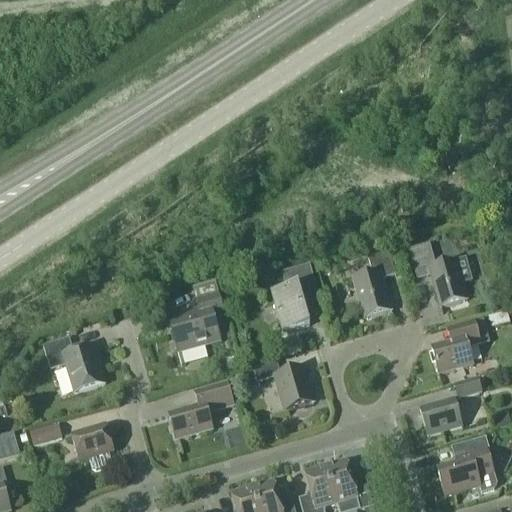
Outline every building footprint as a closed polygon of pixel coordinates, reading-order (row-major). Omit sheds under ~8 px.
[(440,311),(467,303),(462,285),(466,284),(469,282),(470,277),(465,259),(462,256),(457,255),(453,256),(455,263),(436,269),(429,246),(408,252),(416,282),(430,278),(440,311)] [(381,281),(395,277),(387,247),(365,253),(372,276),(353,282),(364,322),(391,314),(381,281)] [(302,301),(317,297),(309,268),(283,275),(287,292),(271,296),(282,336),(309,328),(302,301)] [(271,272),(261,275),(264,284),(274,281),(271,272)] [(220,343),(214,322),(225,319),(218,296),(195,302),(198,313),(168,322),(177,355),(220,343)] [(507,314),(489,318),(491,330),(510,325),(507,314)] [(477,337),(486,334),(483,321),(445,331),(449,345),(431,350),(438,377),(472,367),(468,351),(480,347),(477,337)] [(65,368),(74,396),(104,387),(97,363),(99,362),(94,347),(73,354),(69,341),(42,349),(50,373),(65,368)] [(285,413),(313,405),(306,382),(303,371),(280,377),(277,365),(252,372),(256,385),(275,379),(285,413)] [(249,379),(237,377),(235,390),(247,392),(249,379)] [(481,395),(477,380),(453,387),(457,402),(481,395)] [(207,416),(224,411),(234,408),(227,385),(194,395),(198,408),(168,417),(175,443),(212,433),(207,416)] [(427,439),(461,429),(453,402),(419,412),(427,439)] [(79,464),(88,462),(91,471),(95,473),(108,469),(110,465),(108,456),(113,455),(105,427),(71,437),(79,464)] [(33,449),(61,441),(57,428),(29,435),(33,449)] [(0,462),(19,457),(13,435),(0,438),(0,462)] [(233,450),(244,447),(241,437),(231,440),(233,450)] [(444,499),(479,489),(481,495),(493,492),(496,487),(486,453),(489,452),(485,440),(456,448),(461,467),(437,474),(444,499)] [(326,471),(336,507),(347,503),(352,511),(360,511),(364,511),(372,509),(365,482),(353,485),(347,465),(326,471)] [(2,470),(0,470),(0,511),(9,511),(3,488),(7,487),(2,470)] [(324,511),(324,510),(336,507),(326,471),(304,477),(310,497),(298,501),(301,511),(324,511)] [(372,509),(364,511),(378,511),(370,480),(365,482),(372,509)] [(258,511),(294,511),(292,503),(280,506),(274,486),(252,492),(258,511)] [(258,511),(252,492),(231,498),(235,511),(258,511)]
